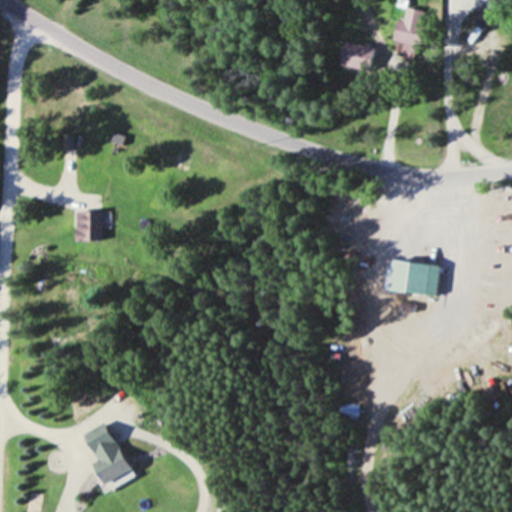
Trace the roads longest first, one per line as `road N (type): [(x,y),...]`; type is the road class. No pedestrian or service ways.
road 1 (residential): [(511,171),(446,178),(378,172),(251,131),(134,79),(0,0)]
road 2 (residential): [(29,20),(12,63),(0,325)]
